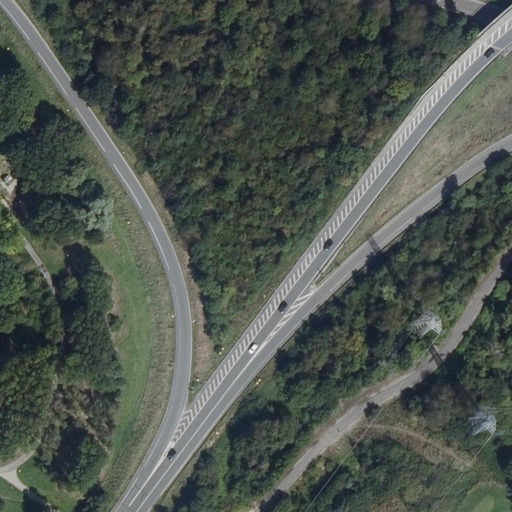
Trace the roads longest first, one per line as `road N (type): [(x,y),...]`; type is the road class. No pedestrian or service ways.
road 1 (trunk): [(6,0),(134,183),(187,309),(176,406),(125,511)]
road 2 (trunk): [(511,35),(413,141),(208,416)]
road 3 (trunk): [(208,416),(396,225),(465,167),(511,141)]
road 4 (trunk): [(136,511),(208,416)]
